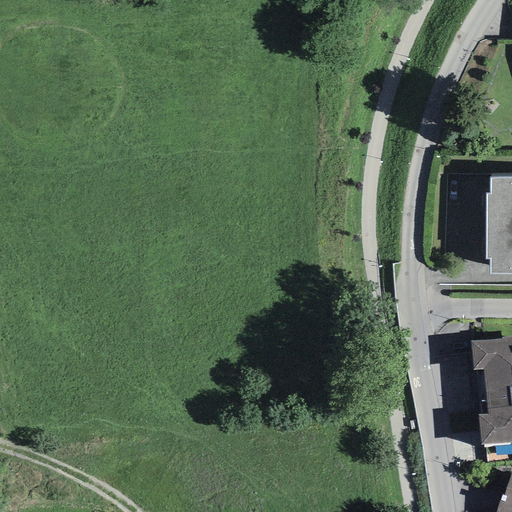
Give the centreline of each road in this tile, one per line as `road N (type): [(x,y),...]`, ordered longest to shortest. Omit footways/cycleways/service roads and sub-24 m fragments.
road 1 (residential): [(486,0),(451,54),(431,111),(407,245),(411,309)]
road 2 (residential): [(411,309),(446,511)]
road 3 (track): [(130,511),(73,476),(0,446)]
